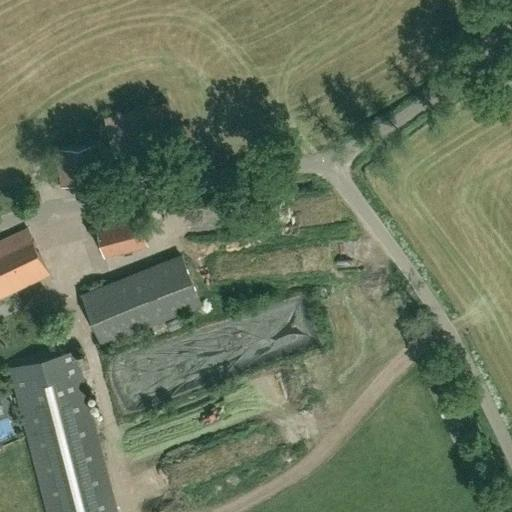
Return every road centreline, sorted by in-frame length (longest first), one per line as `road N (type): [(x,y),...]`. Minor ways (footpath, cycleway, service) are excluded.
road 1 (unclassified): [(511,458),(446,320),(335,161)]
road 2 (unclassified): [(335,161),(0,228)]
road 3 (unclassified): [(335,161),(503,58),(511,15)]
